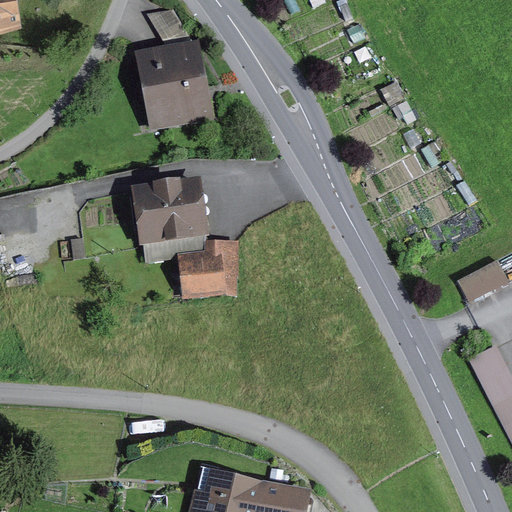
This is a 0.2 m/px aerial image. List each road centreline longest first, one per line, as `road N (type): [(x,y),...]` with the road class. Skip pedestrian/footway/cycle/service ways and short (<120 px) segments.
road 1 (tertiary): [(217,0),(289,99),(425,358),(491,511)]
road 2 (residential): [(362,511),(302,450),(235,421),(183,407),(0,395)]
road 3 (residential): [(0,154),(69,99),(121,0)]
